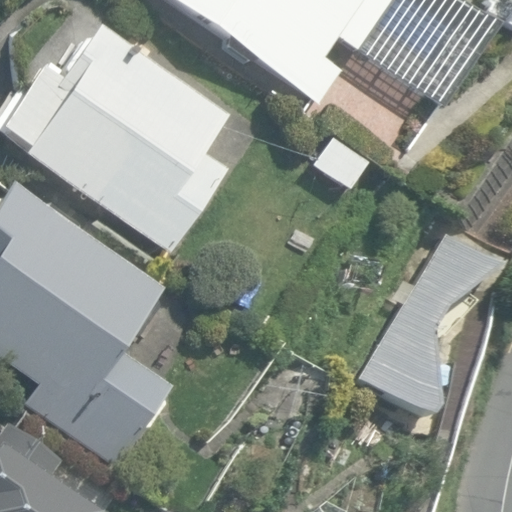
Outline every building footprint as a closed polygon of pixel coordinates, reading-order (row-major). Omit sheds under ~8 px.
[(330,40),(435,110),(490,27),(449,0),(152,0),(310,105),(333,72),(316,60),(330,40)] [(488,0),(479,17),(494,27),(510,0),(488,0)] [(511,2),(499,25),(510,32),(511,27),(511,2)] [(16,156),(159,254),(217,170),(195,155),(220,119),(89,29),(54,79),(36,67),(0,119),(0,134),(21,149),(16,156)] [(305,167),(341,192),(359,166),(323,140),(305,167)] [(107,470),(165,388),(117,354),(158,295),(6,188),(0,196),(0,366),(30,388),(17,406),(107,470)] [(350,378),(416,418),(421,408),(420,334),(435,306),(486,268),(435,237),(401,293),(392,287),(383,301),(393,307),(350,378)] [(0,511),(80,511),(37,482),(49,464),(0,430),(0,511)]
